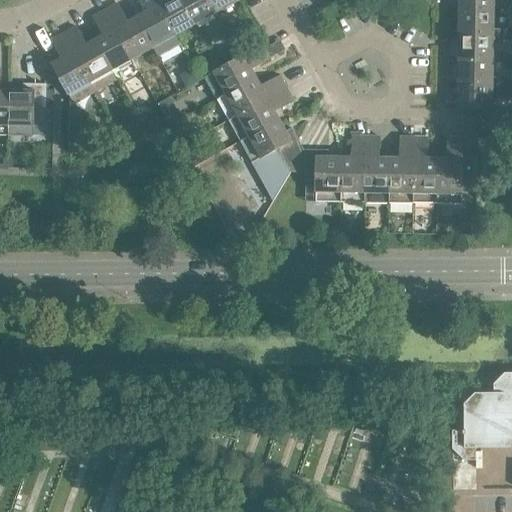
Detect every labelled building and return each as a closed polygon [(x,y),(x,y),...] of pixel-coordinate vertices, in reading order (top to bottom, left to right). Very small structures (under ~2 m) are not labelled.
[(138,0),(146,13),(137,18),(154,49),(160,59),(160,58),(160,57),(181,46),(154,0),(138,0)] [(154,0),(181,46),(184,44),(179,35),(196,26),(182,0),(154,0)] [(182,0),(196,26),(215,16),(220,24),(223,23),(209,0),(182,0)] [(209,0),(223,23),(225,21),(220,13),(240,2),(238,0),(209,0)] [(459,0),(459,14),(495,14),(495,0),(459,0)] [(119,5),(106,11),(139,69),(141,68),(136,59),(154,49),(137,18),(129,22),(119,5)] [(104,36),(95,41),(113,72),(131,62),(136,71),(139,69),(106,11),(94,18),(104,36)] [(459,14),(459,38),(501,38),(501,30),(495,30),(495,14),(459,14)] [(77,28),(64,35),(102,102),(104,101),(98,91),(118,80),(113,72),(95,41),(87,46),(77,28)] [(102,102),(64,35),(52,42),(62,59),(52,65),(75,105),(76,104),(75,104),(94,94),(99,103),(102,102)] [(459,38),(458,62),(494,63),(495,45),(501,45),(501,38),(459,38)] [(205,79),(219,104),(223,102),(220,96),(224,94),(226,97),(257,79),(253,72),(272,62),(263,47),(205,79)] [(458,62),(458,86),(494,86),(500,86),(500,78),(494,78),(494,63),(458,62)] [(199,81),(192,69),(180,76),(187,88),(199,81)] [(1,70),(0,70),(0,136),(9,136),(9,127),(10,91),(0,91),(1,70)] [(219,104),(229,122),(287,90),(281,79),(263,89),(257,79),(226,97),(224,94),(220,96),(223,102),(219,104)] [(23,91),(10,91),(9,127),(34,127),(34,111),(46,111),(47,85),(23,85),(23,91)] [(494,86),(458,86),(458,110),(494,111),(494,102),(511,102),(511,86),(500,86),(494,86)] [(229,122),(239,140),(247,135),(249,138),(280,120),(276,113),(294,102),(287,90),(229,122)] [(279,150),(291,174),(305,152),(293,130),(288,133),(280,120),(249,138),(247,135),(239,140),(242,146),(253,165),(279,150)] [(366,205),(366,195),(367,138),(353,138),(353,158),(342,158),(342,194),(339,194),(339,199),(345,199),(345,204),(366,205)] [(366,195),(387,195),(390,195),(391,159),(381,159),(381,138),(367,138),(366,195)] [(390,195),(387,195),(387,205),(393,205),(393,204),(415,204),(416,139),(401,138),(401,159),(391,159),(390,195)] [(429,139),(416,139),(415,204),(442,204),(442,201),(435,201),(435,196),(438,196),(439,160),(429,160),(429,139)] [(449,160),(439,160),(438,196),(435,196),(435,201),(442,201),(442,204),(463,205),(463,192),(478,192),(479,160),(464,159),(464,139),(449,139),(449,160)] [(317,204),(345,204),(345,199),(339,199),(339,194),(342,194),(342,158),(330,158),(330,152),(305,152),(291,174),(317,174),(317,204)] [(0,165),(0,169),(8,169),(8,160),(4,159),(4,165),(0,165)] [(465,405),(465,431),(453,431),(453,450),(464,461),(476,461),(476,449),(511,448),(511,373),(506,374),(495,384),(495,394),(476,394),(465,405)]
